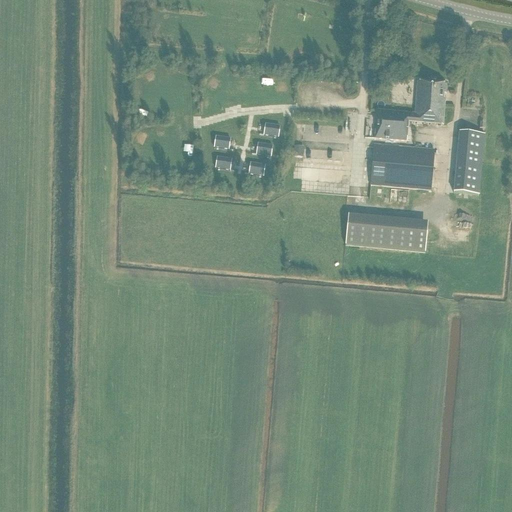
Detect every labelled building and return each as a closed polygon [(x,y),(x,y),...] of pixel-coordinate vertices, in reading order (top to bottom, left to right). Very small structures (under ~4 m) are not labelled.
[(375,111),(372,140),(405,144),(406,124),(442,127),(445,100),(443,99),(444,95),(445,95),(446,85),(417,82),(413,115),(375,111)] [(279,127),(265,125),(263,136),(278,138),(279,127)] [(478,196),(484,136),(459,134),(453,194),(478,196)] [(230,139),(215,137),(214,148),(228,150),(230,139)] [(272,146),(258,144),(256,155),(270,157),(272,146)] [(433,152),(372,146),(369,187),(429,193),(433,152)] [(302,147),(295,147),(294,157),(302,158),(302,147)] [(231,160),(217,158),(215,169),(229,171),(231,160)] [(265,166),(250,164),(248,175),(263,177),(265,166)] [(425,253),(427,229),(347,222),(345,246),(425,253)]
